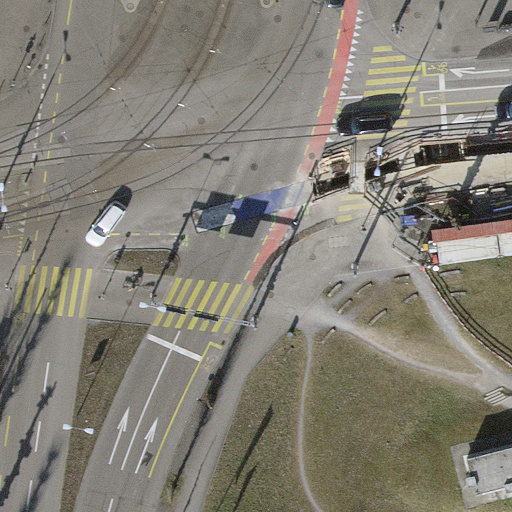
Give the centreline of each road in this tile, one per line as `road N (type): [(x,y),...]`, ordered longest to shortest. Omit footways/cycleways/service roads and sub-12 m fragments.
road 1 (secondary): [(110,511),(180,335),(287,142)]
road 2 (secondary): [(72,171),(26,511)]
road 3 (tertiary): [(287,142),(511,120)]
road 4 (tertiary): [(72,171),(287,142)]
road 5 (secondary): [(91,0),(72,171)]
road 6 (secondary): [(287,142),(315,0)]
